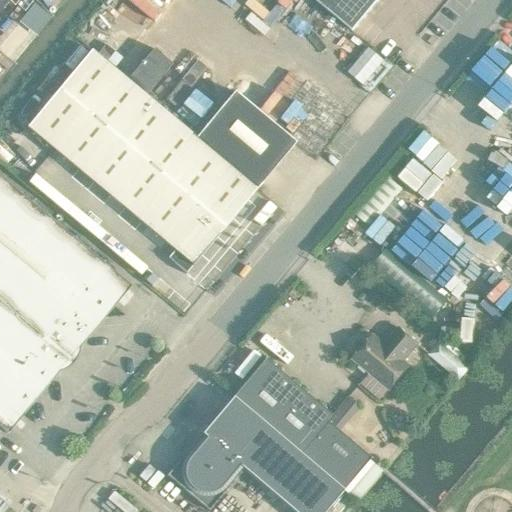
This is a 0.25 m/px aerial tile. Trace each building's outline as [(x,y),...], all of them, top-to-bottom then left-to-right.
[(314,0),(353,32),(380,0),(314,0)] [(372,46),(356,63),(371,77),(387,60),(372,46)] [(256,189),(195,138),(91,51),(27,127),(180,255),(173,264),(185,274),(218,235),(256,189)] [(195,138),(256,189),(295,143),(233,92),(195,138)] [(387,176),(355,214),(371,227),(403,190),(387,176)] [(0,303),(68,360),(130,287),(0,178),(0,303)] [(413,299),(436,317),(450,298),(388,251),(378,264),(417,294),(413,299)] [(68,360),(0,303),(0,428),(7,434),(68,360)] [(373,335),(353,360),(389,390),(409,365),(404,361),(418,344),(398,328),(384,344),(373,335)] [(432,349),(427,355),(458,382),(470,368),(439,341),(438,343),(433,339),(428,346),(432,349)] [(333,417),(265,359),(232,397),(343,491),(369,458),(328,423),(333,417)] [(347,397),(331,415),(343,425),(359,406),(347,396),(347,397)] [(293,511),(324,511),(343,491),(232,397),(166,475),(208,511),(243,469),(293,511)]
